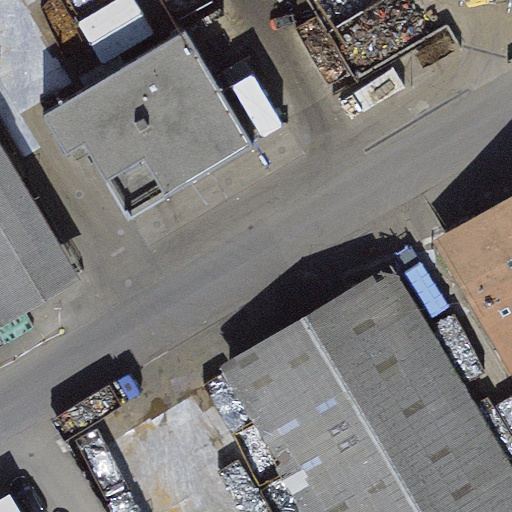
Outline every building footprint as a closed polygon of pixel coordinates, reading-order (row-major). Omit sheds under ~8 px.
[(140,0),(150,15),(175,0),(140,0)] [(200,50),(59,133),(81,170),(97,161),(142,237),(204,200),(267,163),(200,50)] [(0,141),(0,321),(79,274),(0,141)] [(511,183),(498,192),(430,232),(511,369),(511,183)] [(306,307),(220,357),(313,511),(511,511),(511,465),(390,256),(306,307)] [(0,511),(24,511),(8,484),(0,488),(0,511)]
